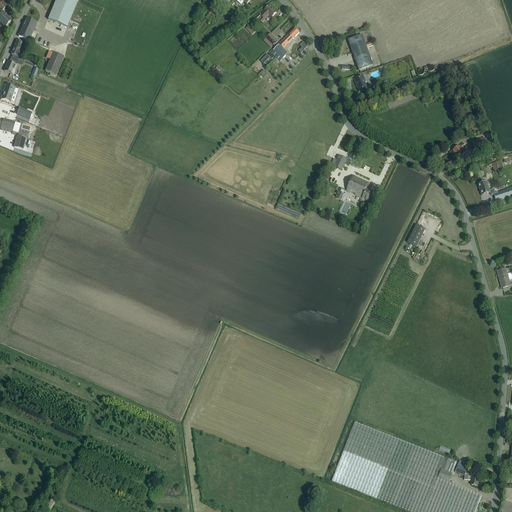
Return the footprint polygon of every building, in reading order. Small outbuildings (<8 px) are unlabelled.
[(77,0),(55,0),(48,20),(67,27),(77,0)] [(269,6),(266,10),(261,15),(260,14),(254,20),(260,26),(263,22),(262,21),(268,14),(272,18),(273,16),(276,13),(269,6)] [(2,12),(0,14),(0,22),(5,27),(11,21),(2,12)] [(37,23),(31,21),(26,19),(18,37),(29,41),(37,23)] [(295,29),(291,33),(279,45),(283,49),(299,33),(295,29)] [(362,35),(353,39),(348,40),(359,70),(373,65),(362,35)] [(19,58),(21,59),(23,55),(21,54),(23,49),(23,47),(21,46),(22,43),(17,41),(11,55),(19,58)] [(302,48),(298,51),(301,53),(304,50),(307,46),(303,42),(300,45),(302,48)] [(279,45),(273,51),(282,60),(288,54),(283,49),(279,45)] [(45,71),(56,76),(64,57),(53,53),(45,71)] [(262,62),(264,64),(272,58),(270,56),(262,62)] [(8,62),(4,71),(9,73),(13,75),(13,74),(14,74),(15,71),(15,70),(17,65),(16,65),(18,61),(15,60),(11,58),(9,62),(8,62)] [(34,68),(31,75),(35,77),(35,76),(36,75),(39,67),(35,65),(34,68)] [(363,76),(359,78),(354,80),(356,86),(357,85),(358,87),(357,87),(359,92),(367,90),(365,83),(366,82),(363,76)] [(6,87),(1,103),(12,107),(18,92),(6,87)] [(17,108),(14,114),(29,120),(31,114),(17,108)] [(0,120),(0,133),(7,136),(11,125),(0,120)] [(484,138),(472,142),(476,155),(488,151),(484,138)] [(17,141),(14,149),(24,153),(28,145),(17,141)] [(463,144),(457,148),(453,151),(458,158),(465,153),(463,150),(466,148),(463,144)] [(339,156),(333,167),(342,171),(347,159),(339,156)] [(492,171),(503,168),(501,161),(490,164),(492,171)] [(363,199),(370,202),(367,207),(372,210),(376,202),(372,200),(375,193),(367,189),(369,184),(353,176),(346,191),(355,195),(355,196),(362,199),(363,199)] [(486,182),(478,185),(482,196),(490,193),(491,195),(493,194),(495,193),(494,189),(489,191),(486,182)] [(495,193),(493,194),(496,202),(509,197),(509,198),(511,197),(511,187),(506,189),(506,190),(497,193),(495,193)] [(416,225),(408,243),(416,247),(425,230),(416,225)] [(506,269),(502,270),(497,272),(502,288),(510,286),(509,280),(510,280),(511,279),(511,278),(511,277),(511,275),(511,274),(510,274),(509,274),(507,274),(506,269)] [(354,422),(331,481),(408,511),(474,511),(481,496),(477,494),(449,483),(455,466),(456,463),(444,458),(354,422)] [(464,476),(467,470),(457,466),(455,473),(464,476),(464,480),(472,481),(471,486),(477,486),(478,477),(472,477),(464,476)]
